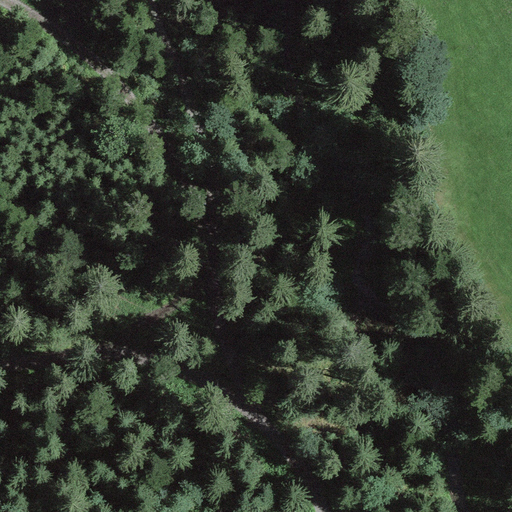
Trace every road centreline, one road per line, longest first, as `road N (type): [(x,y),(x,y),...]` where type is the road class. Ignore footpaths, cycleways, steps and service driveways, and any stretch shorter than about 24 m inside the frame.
road 1 (track): [(223,375),(204,230),(180,175),(99,68),(47,27),(0,4)]
road 2 (track): [(0,369),(109,353),(223,375),(288,446),(324,511)]
road 3 (track): [(109,353),(170,317),(209,270)]
